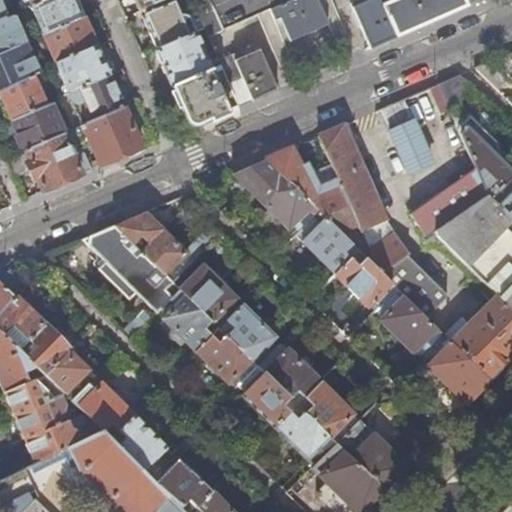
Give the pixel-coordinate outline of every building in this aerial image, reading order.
[(81,18),(72,0),(43,0),(29,7),(41,35),(81,18)] [(141,0),(146,8),(164,0),(141,0)] [(207,0),(221,31),(268,11),(272,22),(278,20),(288,42),(300,37),(327,25),(316,0),(207,0)] [(395,38),(378,0),(369,0),(351,8),(371,49),(395,38)] [(467,7),(464,0),(378,0),(395,38),(439,19),(467,7)] [(161,47),(195,33),(204,29),(200,20),(184,27),(174,3),(147,15),(150,22),(145,24),(150,34),(155,33),(161,47)] [(0,54),(22,44),(11,18),(5,20),(0,22),(0,54)] [(94,46),(81,18),(41,35),(54,64),(94,46)] [(212,70),(195,33),(161,47),(156,49),(173,87),(212,70)] [(35,74),(22,44),(0,54),(0,89),(30,77),(35,74)] [(108,77),(94,46),(54,64),(67,94),(108,77)] [(279,89),(260,50),(235,60),(233,54),(218,61),(220,66),(225,77),(238,106),(279,89)] [(508,81),(493,60),(484,64),(474,68),(497,91),(508,81)] [(230,110),(216,80),(225,77),(220,66),(212,70),(173,87),(191,127),(214,117),(230,110)] [(481,96),(459,74),(449,79),(438,84),(449,110),(481,96)] [(44,107),(30,77),(0,89),(0,101),(9,122),(9,121),(44,107)] [(122,109),(108,77),(67,94),(81,126),(122,109)] [(438,181),(408,113),(410,112),(404,99),(392,104),(380,109),(415,190),(438,181)] [(62,134),(49,105),(44,107),(9,121),(9,122),(15,136),(14,136),(19,149),(21,148),(22,151),(62,134)] [(140,149),(122,109),(81,126),(100,167),(126,156),(140,149)] [(511,180),(511,174),(493,156),(498,151),(495,143),(470,118),(465,123),(461,119),(455,125),(475,169),(486,195),(487,197),(492,201),(511,180)] [(383,222),(342,126),(331,131),(318,137),(329,162),(357,226),(376,270),(396,290),(425,318),(442,303),(399,259),(406,255),(385,221),(383,222)] [(91,171),(81,148),(70,153),(62,134),(22,151),(5,158),(13,178),(32,170),(41,192),(57,185),(91,171)] [(357,226),(329,162),(309,170),(306,165),(300,168),(291,148),(264,160),(319,215),(341,236),(345,231),(357,226)] [(319,215),(264,160),(249,167),(233,174),(296,238),(319,215)] [(486,195),(475,169),(410,215),(426,240),(434,235),(487,197),(486,195)] [(511,180),(492,201),(511,220),(511,180)] [(511,220),(492,201),(487,197),(434,235),(497,296),(511,311),(511,220)] [(139,251),(162,228),(153,218),(146,212),(113,226),(139,251)] [(341,236),(319,215),(296,238),(334,276),(358,252),(341,236)] [(169,281),(139,251),(113,226),(100,231),(82,240),(100,258),(95,262),(94,264),(94,266),(96,269),(99,271),(128,299),(135,293),(156,314),(179,291),(177,288),(169,281)] [(169,281),(218,231),(213,226),(186,252),(162,228),(139,251),(169,281)] [(396,290),(376,270),(358,252),(334,276),(367,308),(373,302),(378,308),(396,290)] [(238,303),(200,265),(177,288),(179,291),(216,326),(238,303)] [(0,312),(21,291),(25,287),(9,271),(0,280),(0,312)] [(425,318),(396,290),(378,308),(372,314),(417,360),(422,356),(442,335),(425,318)] [(29,339),(43,326),(37,320),(30,312),(36,306),(21,291),(0,312),(0,332),(18,350),(29,339)] [(216,326),(179,291),(156,314),(195,352),(218,328),(216,326)] [(511,358),(511,311),(497,296),(451,343),(490,381),(511,358)] [(278,342),(238,303),(216,326),(218,328),(256,365),(278,342)] [(131,340),(152,318),(144,311),(123,332),(131,340)] [(44,376),(68,352),(61,345),(43,326),(29,339),(36,346),(25,357),(36,368),(44,376)] [(256,365),(218,328),(195,352),(234,390),(238,386),(257,366),(256,365)] [(18,350),(0,332),(0,382),(5,393),(29,383),(25,373),(36,368),(25,357),(18,350)] [(490,381),(451,343),(442,335),(422,356),(430,365),(427,368),(458,399),(452,406),(458,413),(490,381)] [(317,381),(278,342),(256,365),(257,366),(295,404),(317,381)] [(93,378),(86,371),(94,363),(84,352),(80,348),(72,356),(68,352),(44,376),(70,402),(93,378)] [(184,392),(202,374),(188,359),(170,378),(184,392)] [(295,404),(257,366),(238,386),(244,392),(241,396),(273,428),(296,404),(295,404)] [(103,387),(93,378),(70,402),(83,414),(101,432),(109,440),(132,416),(103,387)] [(54,400),(35,380),(29,383),(5,393),(15,418),(34,409),(36,412),(44,409),(43,405),(54,400)] [(358,422),(317,381),(295,404),(296,404),(335,442),(337,444),(358,422)] [(63,415),(65,407),(61,397),(54,400),(43,405),(44,409),(36,412),(34,409),(15,418),(25,441),(66,422),(63,415)] [(335,442),(296,404),(273,428),(311,467),(335,442)] [(67,449),(101,432),(83,414),(79,417),(84,429),(76,432),(69,429),(66,422),(25,441),(35,464),(67,449)] [(171,454),(132,416),(109,440),(147,477),(171,454)] [(411,461),(421,451),(403,434),(394,443),(397,447),(390,454),(358,422),(337,444),(383,489),(411,461)] [(182,511),(147,477),(109,440),(101,432),(67,449),(79,474),(118,511),(46,511),(33,499),(20,511),(182,511)] [(360,511),(383,489),(337,444),(335,442),(311,467),(310,468),(323,480),(314,490),(314,499),(327,511),(360,511)] [(181,465),(171,454),(147,477),(182,511),(190,511),(210,493),(181,465)] [(228,511),(210,493),(190,511),(228,511)] [(511,511),(511,500),(499,511),(511,511)]
